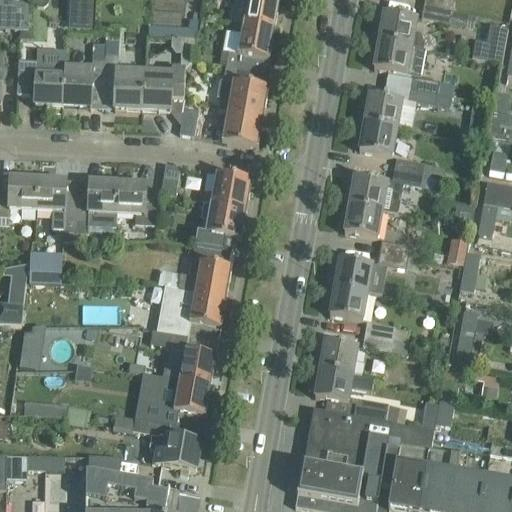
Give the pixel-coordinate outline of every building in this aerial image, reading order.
[(6,0),(5,34),(20,34),(29,35),(28,0),(6,0)] [(94,0),(71,0),(70,32),(93,33),(94,0)] [(248,0),(244,28),(275,33),(280,3),(276,2),(276,0),(248,0)] [(425,0),(424,9),(453,14),(454,4),(455,3),(438,0),(425,0)] [(470,7),(454,4),(453,14),(469,17),(470,7)] [(476,18),(469,17),(453,14),(424,9),(421,22),(473,31),(476,18)] [(384,16),(379,44),(423,52),(424,46),(420,36),(415,35),(417,22),(384,16)] [(275,33),(244,28),(234,26),(232,35),(242,37),(239,57),(229,55),(226,70),(237,72),(263,76),(265,63),(270,63),(275,33)] [(490,47),(487,64),(502,66),(508,31),(493,29),(490,47)] [(149,30),(149,39),(161,39),(162,30),(149,30)] [(20,34),(20,42),(33,43),(33,35),(29,35),(20,34)] [(409,91),(438,96),(440,85),(420,82),(425,53),(423,52),(379,44),(374,72),(411,79),(409,91)] [(103,99),(106,50),(105,50),(105,63),(92,63),(92,70),(65,69),(63,111),(91,112),(92,99),(103,99)] [(105,63),(103,99),(115,100),(114,113),(143,115),(145,73),(118,72),(118,54),(105,53),(105,63)] [(63,111),(65,69),(38,68),(38,65),(18,64),(17,98),(35,99),(35,110),(63,111)] [(218,113),(264,122),(269,91),(261,90),(263,76),(237,72),(226,70),(223,84),(220,83),(217,100),(220,101),(218,113)] [(145,73),(143,115),(171,116),(171,102),(184,103),(185,71),(171,71),(171,74),(145,73)] [(448,115),(450,102),(445,101),(445,100),(407,93),(405,107),(448,115)] [(369,98),(364,126),(397,132),(402,104),(369,98)] [(494,98),(491,116),(506,118),(509,100),(494,98)] [(481,139),(486,106),(473,104),(468,137),(481,139)] [(194,140),(197,121),(198,114),(184,111),(180,138),(194,141),(194,140)] [(258,152),(264,122),(218,113),(216,124),(225,126),(222,145),(258,152)] [(495,146),(510,148),(511,148),(511,146),(511,119),(506,118),(491,116),(486,144),(495,146)] [(392,160),(397,132),(364,126),(359,155),(392,160)] [(510,148),(495,146),(493,154),(492,154),(489,173),(489,174),(489,179),(511,182),(511,176),(511,171),(511,167),(506,167),(507,157),(509,157),(510,148)] [(396,162),(394,173),(422,179),(424,167),(396,162)] [(175,198),(180,171),(166,168),(161,195),(175,198)] [(355,180),(349,208),(382,214),(397,217),(397,215),(399,215),(404,188),(432,193),(434,181),(422,179),(394,173),(392,185),(387,186),(355,180)] [(185,190),(200,192),(202,180),(187,177),(185,190)] [(202,205),(204,206),(247,214),(253,183),(216,177),(216,178),(207,177),(202,205)] [(0,194),(0,246),(4,247),(5,228),(9,228),(10,213),(37,214),(38,182),(10,181),(10,195),(0,194)] [(75,246),(78,198),(66,197),(67,184),(38,182),(37,214),(52,215),(51,233),(63,234),(62,246),(75,246)] [(117,218),(118,186),(90,185),(89,198),(78,198),(75,246),(76,246),(77,237),(88,237),(88,230),(116,231),(116,218),(117,218)] [(118,186),(117,218),(135,219),(135,227),(158,228),(159,201),(146,201),(147,187),(118,186)] [(511,190),(487,186),(481,220),(497,222),(510,225),(511,215),(511,190)] [(242,244),(247,214),(204,206),(202,220),(208,222),(205,238),(201,237),(198,250),(231,256),(233,242),(242,244)] [(377,243),(382,214),(349,208),(344,237),(377,243)] [(511,225),(510,225),(497,222),(481,220),(477,238),(492,241),(493,234),(499,235),(498,238),(511,240),(511,225)] [(451,242),(446,266),(463,270),(468,246),(451,242)] [(381,244),(379,256),(408,261),(410,249),(381,244)] [(179,292),(227,301),(232,271),(228,270),(231,256),(198,250),(195,249),(189,280),(160,275),(158,288),(179,292)] [(30,272),(29,285),(61,286),(62,256),(30,254),(30,272)] [(463,274),(477,277),(481,258),(466,255),(463,274)] [(406,271),(408,261),(379,256),(377,268),(406,273),(406,271)] [(422,264),(408,261),(406,271),(421,274),(422,264)] [(334,291),(367,297),(372,268),(340,262),(334,291)] [(26,275),(13,273),(8,303),(21,306),(26,275)] [(474,296),(477,277),(463,274),(459,294),(474,296)] [(362,325),(367,297),(334,291),(330,319),(362,325)] [(179,303),(173,337),(215,345),(217,331),(222,331),(227,301),(179,292),(179,294),(183,295),(181,304),(179,303)] [(24,308),(0,306),(0,307),(0,326),(22,329),(24,308)] [(464,314),(460,333),(475,336),(478,317),(464,314)] [(364,338),(393,343),(395,331),(366,326),(364,338)] [(169,351),(163,381),(211,390),(217,359),(212,358),(215,345),(173,337),(152,333),(150,347),(169,351)] [(506,342),(475,336),(460,333),(454,367),(477,371),(480,350),(504,354),(506,342)] [(393,343),(364,338),(362,350),(391,355),(393,343)] [(438,349),(446,350),(448,342),(440,340),(438,349)] [(320,375),(353,380),(358,351),(325,345),(320,375)] [(22,357),(20,370),(39,373),(41,360),(22,357)] [(373,384),(353,380),(320,375),(315,401),(348,407),(351,391),(371,395),(373,384)] [(485,380),(481,400),(496,403),(500,382),(485,380)] [(173,427),(199,432),(201,419),(206,420),(211,390),(163,381),(163,383),(180,386),(174,415),(175,415),(173,427)] [(439,405),(455,408),(458,385),(443,382),(439,405)] [(353,421),(386,427),(390,409),(361,404),(360,408),(356,407),(353,421)] [(25,405),(24,419),(42,420),(43,407),(25,405)] [(455,408),(439,405),(436,426),(435,428),(451,430),(455,408)] [(69,410),(66,427),(88,431),(91,413),(69,410)] [(313,414),(305,462),(382,476),(390,427),(386,427),(353,421),(313,414)] [(135,422),(133,435),(152,439),(150,452),(160,454),(157,468),(181,472),(180,478),(188,480),(189,474),(196,475),(201,446),(197,445),(199,432),(173,427),(172,429),(171,429),(135,422)] [(422,423),(421,433),(434,435),(435,428),(436,426),(422,423)] [(390,427),(382,476),(379,492),(392,494),(389,511),(511,511),(511,466),(431,453),(434,435),(421,433),(390,427)] [(46,475),(46,459),(27,459),(27,475),(46,475)] [(46,459),(46,475),(65,476),(65,485),(86,485),(86,475),(86,464),(66,463),(66,460),(46,459)] [(376,511),(379,492),(382,476),(305,462),(304,467),(303,467),(295,511),(299,511),(376,511)] [(171,511),(174,494),(152,490),(153,487),(86,475),(86,485),(85,511),(171,511)]
